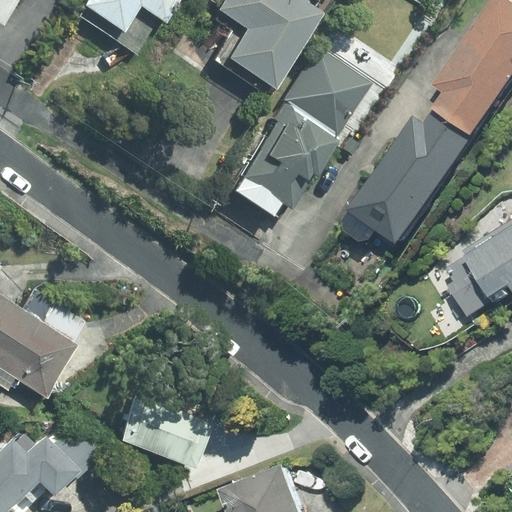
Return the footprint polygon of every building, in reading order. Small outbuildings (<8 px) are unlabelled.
[(170,0),(76,0),(74,4),(110,29),(129,2),(156,20),(170,0)] [(314,11),(297,0),(212,0),(208,6),(238,26),(219,55),(264,85),(314,11)] [(353,211),(400,243),(511,78),(511,4),(506,0),(493,0),(436,85),(448,92),(426,124),(417,118),(353,211)] [(267,200),(278,207),(364,82),(311,45),(263,115),(269,120),(223,187),(259,212),(267,200)] [(469,257),(451,268),(460,281),(451,287),(470,318),(511,291),(511,222),(465,252),(469,257)] [(0,372),(36,396),(85,323),(30,287),(16,307),(0,296),(0,372)] [(197,421),(121,392),(105,436),(181,465),(197,421)] [(0,440),(0,502),(24,478),(39,492),(64,466),(27,432),(18,441),(9,432),(0,441),(0,440)] [(305,511),(288,467),(225,491),(232,511),(305,511)]
